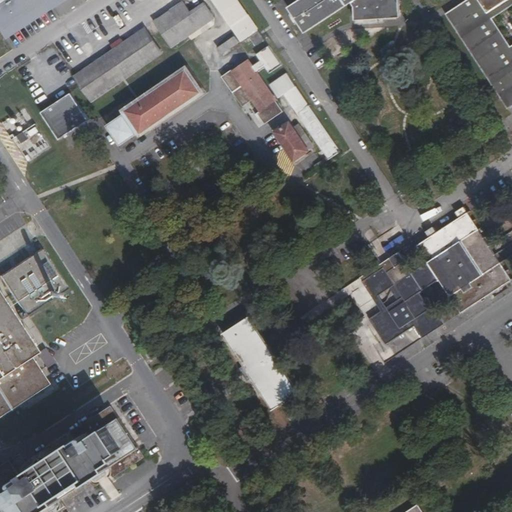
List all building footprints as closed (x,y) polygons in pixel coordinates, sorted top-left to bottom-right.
[(0,0),(0,24),(5,31),(38,9),(49,0),(0,0)] [(265,41),(237,0),(213,0),(241,41),(249,36),(256,47),(265,41)] [(399,12),(399,0),(299,0),(290,6),(306,31),(353,1),(357,8),(357,16),(399,12)] [(511,0),(467,0),(446,13),(509,108),(511,105),(511,0)] [(155,21),(172,46),(214,18),(204,3),(190,13),(183,2),(155,21)] [(146,28),(74,76),(92,100),(162,53),(146,28)] [(222,54),(239,43),(235,37),(218,48),(222,54)] [(238,68),(234,69),(223,76),(244,107),(255,100),(262,110),(258,113),(266,124),(284,111),(249,60),(238,68)] [(108,125),(122,145),(139,133),(140,134),(202,92),(187,69),(124,111),(125,114),(108,125)] [(289,73),(271,85),(280,98),(286,94),(330,159),(332,158),(342,151),(289,73)] [(59,139),(89,120),(71,93),(42,112),(59,139)] [(27,161),(49,149),(31,116),(9,128),(27,161)] [(301,138),(290,123),(277,132),(296,160),(314,148),(305,135),(301,138)] [(418,245),(429,262),(440,279),(462,312),(511,280),(511,277),(469,212),(418,245)] [(0,275),(0,277),(26,317),(66,292),(39,251),(0,275)] [(421,292),(424,290),(413,272),(400,252),(362,277),(384,311),(371,319),(387,344),(416,325),(424,338),(447,323),(430,296),(426,299),(421,292)] [(413,272),(424,290),(440,279),(429,262),(413,272)] [(0,417),(49,385),(40,371),(31,357),(38,353),(0,295),(0,417)] [(252,316),(224,334),(275,409),(301,392),(252,316)] [(31,357),(40,371),(46,366),(38,353),(31,357)] [(0,465),(0,511),(56,511),(65,506),(58,495),(87,477),(94,488),(112,475),(114,477),(145,456),(112,405),(71,431),(75,439),(25,472),(24,473),(20,476),(10,460),(0,465)]
